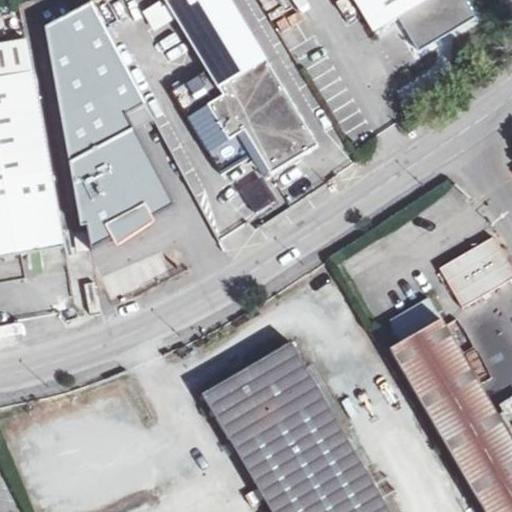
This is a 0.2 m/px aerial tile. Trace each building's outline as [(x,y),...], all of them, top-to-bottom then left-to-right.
[(193,141),(206,164),(228,151),(235,163),(250,155),(264,175),(311,145),(223,0),(164,0),(160,3),(200,70),(185,80),(194,95),(179,104),(199,137),(193,141)] [(349,0),(370,34),(395,19),(414,49),(468,15),(458,0),(349,0)] [(151,216),(175,204),(131,125),(150,115),(87,2),(44,26),(80,225),(86,224),(91,249),(112,237),(110,234),(149,213),(151,216)] [(0,42),(0,75),(32,70),(26,38),(0,42)] [(0,75),(0,255),(63,244),(32,70),(0,75)] [(112,237),(116,245),(154,220),(151,216),(149,213),(110,234),(112,237)] [(511,268),(490,235),(440,267),(464,304),(511,272),(511,268)] [(377,334),(481,511),(511,511),(511,445),(428,303),(377,334)] [(201,394),(270,511),(390,511),(290,341),(201,394)] [(323,375),(336,403),(358,393),(345,364),(323,375)]
